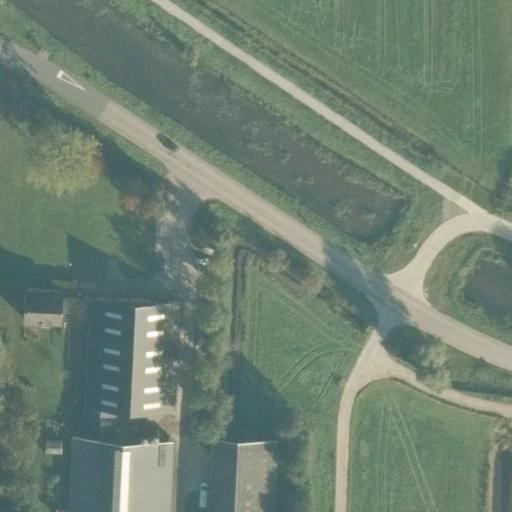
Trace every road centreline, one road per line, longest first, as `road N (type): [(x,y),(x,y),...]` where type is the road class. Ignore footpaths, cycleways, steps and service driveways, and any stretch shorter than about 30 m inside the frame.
road 1 (secondary): [(398,298),(22,59)]
road 2 (unclassified): [(398,298),(450,228),(485,222),(511,232)]
road 3 (secondary): [(511,358),(398,298)]
